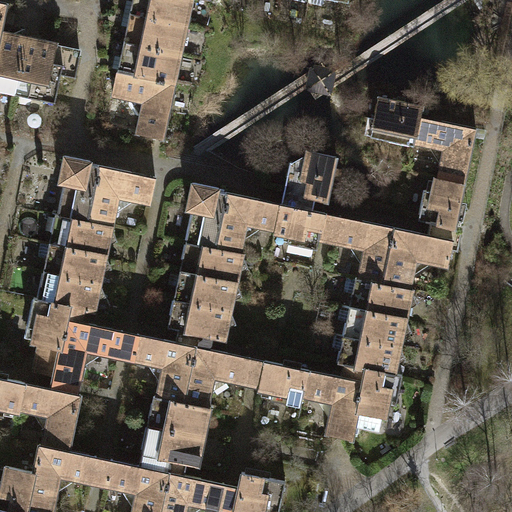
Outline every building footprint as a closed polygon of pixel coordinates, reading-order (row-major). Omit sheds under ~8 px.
[(132,0),(130,13),(188,26),(193,0),(132,0)] [(130,13),(124,41),(182,53),(188,26),(130,13)] [(0,90),(17,94),(29,36),(25,28),(13,33),(1,31),(0,36),(0,90)] [(58,43),(29,36),(17,94),(19,94),(17,103),(31,105),(32,97),(56,102),(66,55),(55,53),(58,43)] [(124,41),(118,69),(176,81),(182,53),(124,41)] [(335,69),(312,63),(306,86),(329,92),(335,69)] [(164,138),(176,81),(118,69),(113,95),(144,102),(137,132),(164,138)] [(414,145),(415,142),(421,116),(423,106),(379,97),(373,126),(387,129),(385,139),(414,145)] [(444,149),(438,178),(464,184),(477,128),(421,116),(415,142),(444,149)] [(283,197),(282,203),(313,210),(314,203),(315,197),(325,199),(335,155),(309,150),(306,164),(290,160),(283,197)] [(59,215),(88,221),(99,165),(91,163),(92,161),(65,155),(60,182),(65,183),(59,215)] [(156,177),(99,165),(88,221),(113,227),(119,197),(150,203),(156,177)] [(419,219),(431,221),(456,225),(464,184),(438,178),(435,177),(432,191),(425,190),(419,219)] [(186,242),(215,248),(227,192),(219,190),(220,187),(193,182),(187,209),(193,211),(186,242)] [(282,203),(227,192),(215,248),(241,254),(247,224),(277,230),(282,203)] [(317,249),(319,238),(325,212),(313,210),(282,203),(277,230),(276,233),(289,236),(288,242),(317,249)] [(332,214),(325,212),(319,238),(326,240),(365,248),(359,277),(359,279),(385,284),(397,227),(332,214)] [(118,240),(113,227),(88,221),(59,215),(55,215),(50,243),(107,255),(109,244),(118,240)] [(448,266),(451,249),(454,235),(456,225),(431,221),(429,229),(428,234),(397,227),(385,284),(410,289),(417,259),(448,266)] [(463,227),(456,225),(454,235),(451,249),(458,250),(461,236),(463,227)] [(186,242),(180,270),(238,282),(240,271),(249,267),(243,253),(241,254),(215,248),(186,242)] [(107,257),(107,255),(50,243),(49,245),(41,243),(38,257),(47,258),(44,270),(101,283),(104,272),(112,268),(107,257)] [(101,285),(101,283),(44,270),(38,298),(85,308),(95,310),(98,299),(106,296),(101,285)] [(177,286),(175,298),(232,310),(234,299),(243,296),(238,282),(180,270),(180,272),(172,270),(169,285),(177,286)] [(352,293),(350,306),(407,318),(410,307),(418,303),(413,292),(413,289),(410,289),(385,284),(359,279),(359,277),(357,277),(356,280),(347,278),(345,292),(352,293)] [(82,322),(85,308),(38,298),(34,297),(28,327),(35,328),(32,342),(43,344),(60,348),(67,319),(82,322)] [(237,323),(232,310),(175,298),(168,327),(178,329),(177,335),(175,341),(195,345),(211,349),(213,342),(214,336),(226,339),(228,327),(237,323)] [(347,321),(344,334),(401,345),(404,335),(412,331),(407,320),(407,318),(350,306),(350,308),(341,306),(338,319),(347,321)] [(131,332),(82,322),(67,319),(60,348),(58,358),(54,376),(81,381),(87,351),(125,359),(132,360),(138,333),(131,332)] [(175,341),(138,333),(132,360),(163,366),(157,396),(183,401),(195,345),(175,341)] [(406,359),(401,345),(344,334),(344,336),(335,334),(333,347),(341,349),(338,363),(344,364),(396,373),(398,363),(406,359)] [(41,354),(58,358),(60,348),(43,344),(41,354)] [(195,345),(183,401),(209,407),(215,377),(248,384),(261,386),(267,360),(254,357),(211,349),(195,345)] [(54,376),(58,358),(41,354),(38,371),(54,376)] [(302,405),(303,396),(308,369),(267,360),(261,386),(261,390),(274,393),(272,399),(302,405)] [(403,375),(396,373),(344,364),(342,376),(364,381),(354,433),(358,434),(360,427),(379,431),(382,415),(387,416),(390,403),(397,404),(403,375)] [(342,376),(308,369),(303,396),(333,402),(326,433),(353,439),(354,433),(364,381),(342,376)] [(18,412),(19,409),(24,382),(0,376),(0,414),(4,416),(5,409),(18,412)] [(81,394),(24,382),(19,409),(48,414),(43,445),(69,450),(81,394)] [(154,395),(148,423),(205,436),(211,407),(209,407),(183,401),(157,396),(154,395)] [(199,464),(205,436),(148,423),(141,459),(140,465),(168,471),(185,474),(186,468),(188,461),(199,464)] [(39,444),(34,471),(29,500),(54,506),(60,475),(99,483),(107,485),(112,459),(104,457),(69,450),(43,445),(39,444)] [(132,511),(159,511),(168,471),(140,465),(112,459),(107,485),(137,492),(132,511)] [(52,511),(54,506),(29,500),(34,471),(6,466),(3,479),(0,478),(0,508),(18,511),(52,511)] [(185,474),(168,471),(159,511),(186,511),(188,502),(225,510),(234,511),(239,485),(230,483),(185,474)] [(242,471),(239,485),(234,511),(233,511),(264,511),(266,507),(279,510),(286,480),(242,471)]
